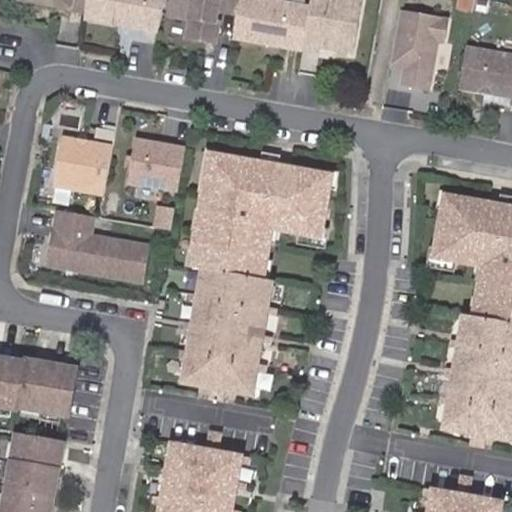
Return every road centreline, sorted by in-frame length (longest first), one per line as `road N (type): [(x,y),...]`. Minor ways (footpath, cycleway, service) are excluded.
road 1 (residential): [(0,236),(21,61),(380,129)]
road 2 (residential): [(380,129),(374,291),(321,511)]
road 3 (residential): [(102,511),(130,333),(0,308)]
road 4 (residential): [(380,129),(511,158)]
